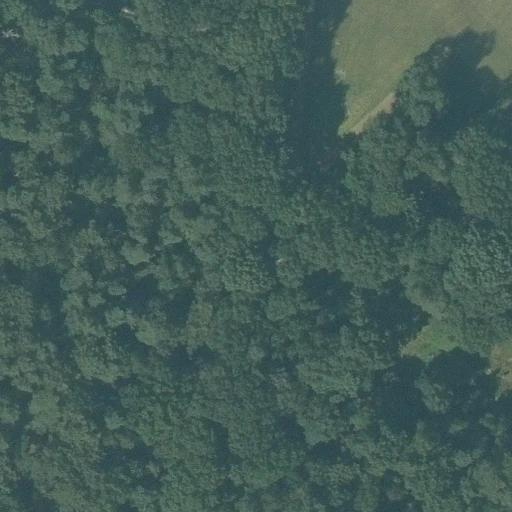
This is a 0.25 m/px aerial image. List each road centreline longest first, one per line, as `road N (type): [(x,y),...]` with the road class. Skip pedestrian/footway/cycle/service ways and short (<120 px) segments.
road 1 (unclassified): [(242,511),(294,0)]
road 2 (track): [(248,27),(226,70),(126,134),(66,157),(0,158)]
road 3 (track): [(289,37),(119,0)]
